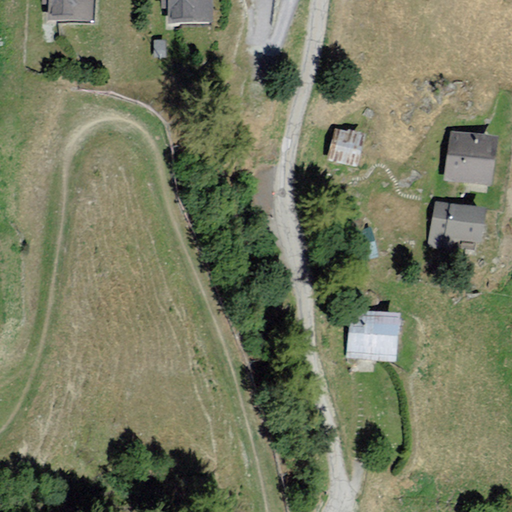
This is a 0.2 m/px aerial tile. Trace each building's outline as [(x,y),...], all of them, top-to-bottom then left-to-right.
[(100,0),(45,0),(45,25),(100,27),(100,0)] [(217,0),(165,0),(166,27),(218,26),(217,0)] [(372,139),(339,131),(330,165),(363,173),(372,139)] [(507,146),(455,136),(447,184),(498,193),(507,146)] [(425,160),(403,153),(395,178),(417,185),(425,160)] [(497,215),(438,204),(429,247),(455,252),(456,245),(489,252),(497,215)] [(406,322),(353,316),(347,363),(400,370),(406,322)]
